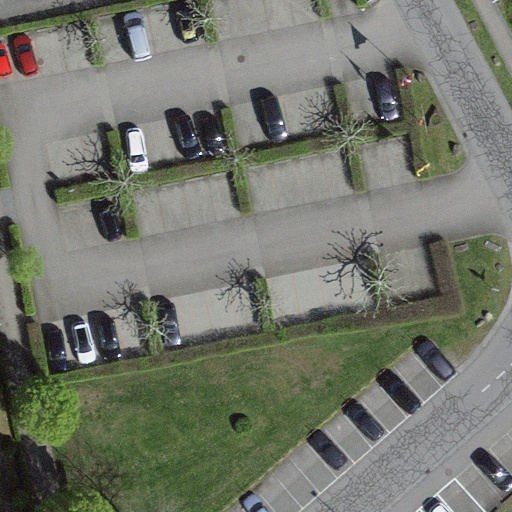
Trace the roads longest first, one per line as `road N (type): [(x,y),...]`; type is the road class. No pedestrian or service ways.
road 1 (residential): [(511,363),(342,511)]
road 2 (residential): [(419,0),(511,173)]
